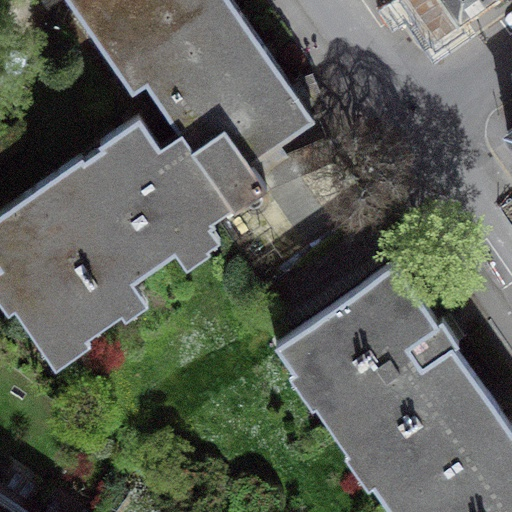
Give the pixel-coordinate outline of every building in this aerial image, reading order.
[(328,139),(231,0),(71,0),(132,87),(146,76),(181,126),(159,142),(138,112),(99,139),(102,143),(85,155),(83,152),(0,208),(0,260),(50,332),(213,218),(210,214),(230,200),(233,205),(328,139)] [(483,0),(414,0),(437,32),(483,0)] [(390,505),(508,422),(450,340),(456,335),(441,313),(435,318),(394,260),(277,341),(296,368),(307,360),(385,472),(373,480),(390,505)] [(511,511),(511,428),(508,422),(390,505),(395,511),(511,511)] [(28,511),(0,493),(0,511),(28,511)]
